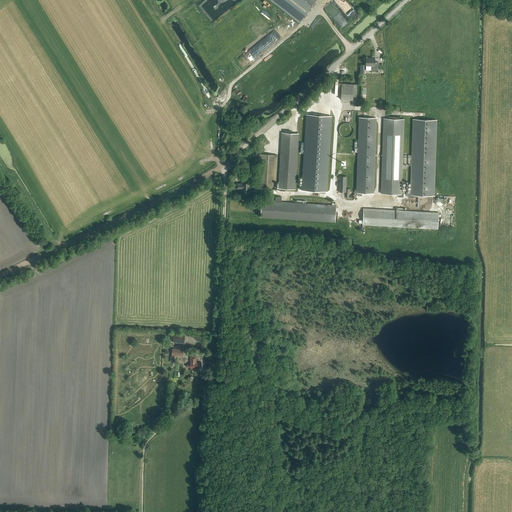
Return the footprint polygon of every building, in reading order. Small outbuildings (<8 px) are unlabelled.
[(210,0),(215,9),(230,2),(229,0),(210,0)] [(271,0),(300,22),(312,7),(316,0),(271,0)] [(355,10),(348,15),(352,21),(359,16),(355,10)] [(343,14),(335,20),(342,28),(349,23),(343,14)] [(378,70),(379,62),(375,62),(375,58),(366,58),(366,65),(371,65),(371,70),(378,70)] [(341,99),(353,100),(356,100),(357,84),(342,84),(339,83),(338,96),(341,97),(341,99)] [(325,194),(325,191),(326,191),(331,117),(306,115),(300,190),(319,191),(319,193),(325,194)] [(404,197),(404,193),(402,193),(404,119),(400,119),(400,117),(389,116),(389,119),(384,119),(381,194),(382,194),(398,194),(398,197),(404,197)] [(359,118),(357,193),(358,193),(358,195),(363,195),(363,193),(374,193),(376,118),(359,118)] [(435,120),(412,120),(410,193),(408,193),(408,197),(413,197),(413,195),(433,195),(435,120)] [(353,133),(353,131),(353,128),(352,126),(350,124),(347,124),(345,124),(343,124),(341,126),(339,128),(339,131),(339,133),(341,135),(343,137),(345,138),(347,138),(350,137),(352,135),(353,133)] [(281,133),(278,188),(285,189),(295,190),(298,134),(281,133)] [(275,188),(278,155),(260,154),(257,187),(275,188)] [(249,194),(249,183),(241,182),(241,184),(236,183),(236,188),(242,189),(242,193),(249,194)] [(261,217),(335,222),(336,206),(281,202),(282,198),(275,197),(275,202),(262,201),(261,217)] [(359,223),(362,224),(362,225),(437,229),(438,213),(363,209),(363,220),(359,220),(359,223)] [(183,343),(184,335),(174,334),(173,342),(183,343)] [(201,367),(201,363),(196,363),(197,357),(190,356),(190,363),(190,365),(187,364),(187,367),(190,367),(190,368),(196,369),(200,369),(200,367),(201,367)]
